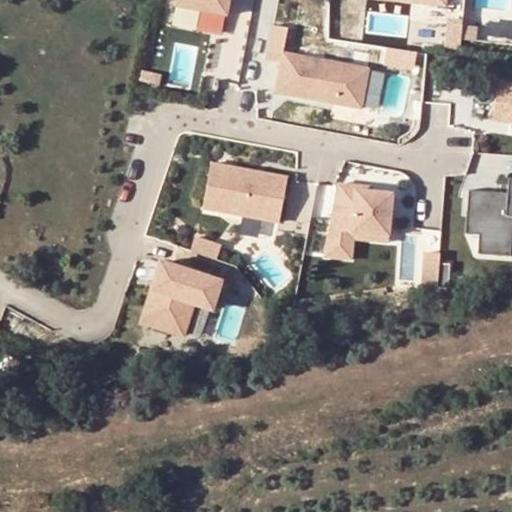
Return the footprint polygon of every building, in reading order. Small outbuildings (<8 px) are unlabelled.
[(170,0),(170,3),(222,13),(224,0),(170,0)] [(462,45),(462,19),(447,19),(447,45),(462,45)] [(282,26),(268,24),(261,58),(276,61),(271,90),(356,107),(363,68),(278,51),(282,26)] [(511,87),(493,85),(488,123),(511,126),(511,87)] [(282,176),(207,162),(198,206),(274,221),(282,176)] [(504,196),(464,193),(461,237),(476,238),(474,257),(507,259),(509,220),(511,219),(511,181),(505,181),(504,196)] [(352,186),(333,185),(323,237),(338,238),(347,232),(384,236),(387,194),(365,192),(352,190),(352,186)] [(338,238),(323,237),(319,258),(347,260),(348,240),(383,242),(384,236),(347,232),(338,238)] [(197,234),(192,248),(217,257),(222,243),(197,234)] [(434,266),(435,257),(420,256),(418,288),(433,289),(433,282),(434,266)] [(156,262),(136,321),(177,334),(187,302),(207,308),(215,281),(156,262)] [(445,283),(445,267),(434,266),(433,282),(445,283)]
